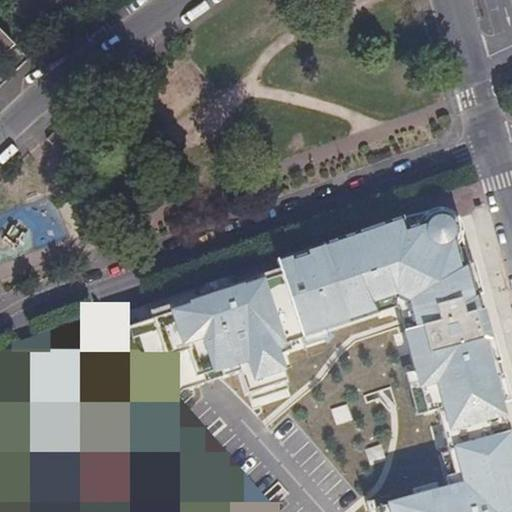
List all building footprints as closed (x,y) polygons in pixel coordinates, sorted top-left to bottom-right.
[(0,58),(15,44),(0,27),(0,58)] [(262,103),(249,147),(292,160),(306,117),(262,103)] [(511,511),(511,443),(510,436),(511,435),(511,425),(506,403),(500,378),(501,378),(501,377),(498,364),(497,362),(495,363),(489,340),(491,340),(491,338),(479,295),(479,293),(477,294),(470,266),(472,265),(471,264),(464,235),(463,224),(460,218),(453,212),(442,209),(435,210),(414,214),(278,260),(280,265),(285,280),(261,288),(259,283),(238,290),(233,276),(172,296),(112,316),(102,320),(144,368),(206,347),(217,379),(251,368),(257,388),(290,377),(281,347),(382,313),(380,305),(396,299),(406,305),(413,329),(403,332),(418,391),(435,386),(460,484),(387,503),(389,511),(511,511)] [(81,254),(71,257),(73,266),(83,262),(81,254)] [(470,266),(477,294),(479,293),(479,295),(484,294),(476,262),(471,264),(472,265),(470,266)] [(259,283),(261,288),(285,280),(280,265),(256,273),(259,283)] [(502,363),(495,337),(491,338),(491,340),(489,340),(495,363),(497,362),(498,364),(502,363)] [(185,511),(166,491),(142,511),(126,492),(149,472),(144,466),(151,451),(142,409),(110,378),(64,370),(23,388),(0,423),(0,452),(1,473),(29,509),(37,511),(104,511),(114,503),(122,511),(185,511)] [(501,378),(500,378),(506,403),(511,402),(505,375),(501,377),(501,378)]
